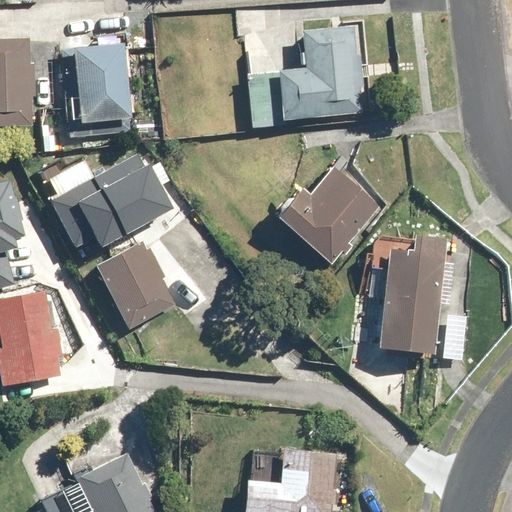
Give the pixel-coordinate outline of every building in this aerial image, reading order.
[(244,72),(249,126),(359,115),(350,27),(296,33),(300,67),(244,72)] [(0,40),(0,122),(31,119),(24,38),(0,40)] [(63,129),(128,122),(120,46),(56,52),(63,129)] [(46,198),(75,250),(164,202),(136,150),(46,198)] [(327,163),(276,218),(326,264),(377,210),(327,163)] [(0,284),(15,281),(6,245),(25,240),(10,176),(0,178),(0,284)] [(137,229),(86,253),(121,327),(172,303),(137,229)] [(380,255),(373,344),(438,349),(445,261),(380,255)] [(0,381),(61,370),(45,285),(0,293),(0,381)] [(327,511),(332,457),(276,452),(273,482),(241,479),(238,511),(327,511)] [(149,511),(121,454),(72,478),(89,511),(149,511)]
